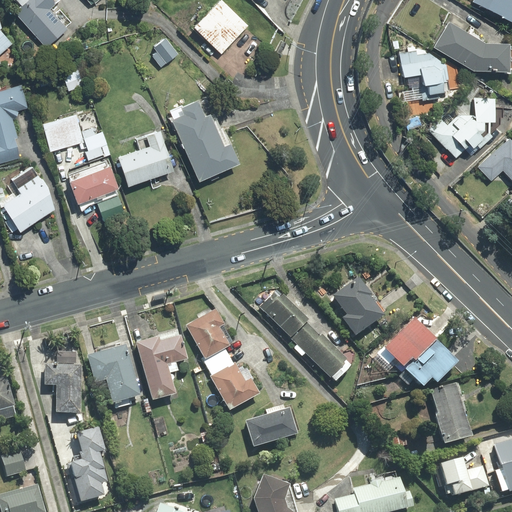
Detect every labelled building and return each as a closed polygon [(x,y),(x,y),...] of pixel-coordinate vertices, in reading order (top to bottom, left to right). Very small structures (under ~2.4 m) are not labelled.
[(52,0),(29,0),(19,9),(47,43),(66,28),(49,7),(55,2),(52,0)] [(248,25),(222,0),(221,0),(196,25),(222,51),(248,25)] [(511,0),(474,0),(511,16),(511,0)] [(0,62),(2,62),(0,56),(0,52),(13,41),(3,25),(0,15),(0,62)] [(477,47),(444,26),(430,48),(465,71),(498,72),(499,48),(477,47)] [(177,51),(167,39),(156,48),(158,50),(152,54),(160,65),(177,51)] [(286,43),(283,41),(278,52),(281,55),(286,43)] [(424,56),(399,60),(402,78),(415,76),(418,96),(444,92),(440,68),(424,56)] [(22,86),(0,91),(0,159),(18,155),(6,111),(27,105),(22,86)] [(188,113),(177,118),(203,176),(238,160),(230,142),(224,145),(210,114),(206,115),(199,99),(185,106),(188,113)] [(439,122),(427,131),(448,155),(478,129),(462,111),(443,127),(439,122)] [(76,115),(44,124),(56,167),(75,162),(70,143),(83,140),(76,115)] [(154,145),(118,157),(127,183),(173,167),(161,131),(151,135),(154,145)] [(511,135),(510,134),(477,164),(492,179),(504,168),(511,176),(511,135)] [(100,140),(82,146),(87,160),(104,154),(100,140)] [(112,165),(73,178),(81,201),(120,188),(112,165)] [(42,179),(6,203),(22,226),(53,206),(48,187),(42,179)] [(119,196),(98,204),(104,220),(125,213),(119,196)] [(345,316),(356,331),(381,314),(367,295),(370,294),(360,280),(337,296),(349,313),(345,316)] [(278,291),(261,308),(291,337),(307,320),(278,291)] [(216,310),(188,326),(206,357),(229,344),(219,326),(224,323),(216,310)] [(436,340),(417,319),(387,348),(403,364),(413,354),(417,359),(436,340)] [(310,323),(294,339),(332,376),(348,360),(310,323)] [(158,338),(139,343),(155,397),(175,391),(166,363),(186,357),(181,337),(160,343),(158,338)] [(457,360),(437,340),(407,369),(423,385),(433,375),(437,379),(457,360)] [(125,347),(90,357),(96,380),(108,376),(115,401),(139,394),(125,347)] [(77,352),(58,352),(58,363),(77,363),(77,352)] [(235,363),(212,376),(230,407),(258,391),(252,380),(246,383),(235,363)] [(81,366),(47,365),(47,383),(59,383),(59,410),(80,411),(81,366)] [(7,378),(0,380),(0,408),(15,405),(7,378)] [(455,385),(431,392),(438,415),(435,416),(443,443),(470,435),(455,385)] [(289,411),(246,424),(252,445),(295,432),(289,411)] [(98,430),(79,434),(85,459),(73,463),(83,498),(104,493),(100,480),(107,479),(99,449),(103,448),(98,430)] [(511,489),(511,439),(495,445),(510,491),(511,489)] [(21,453),(1,458),(6,475),(26,470),(21,453)] [(464,458),(440,465),(448,496),(489,485),(484,466),(467,471),(464,458)] [(289,484),(265,476),(257,499),(260,511),(293,511),(287,507),(284,498),(289,484)] [(354,496),(335,501),(337,511),(377,511),(406,505),(400,481),(353,492),(354,496)] [(38,487),(0,497),(0,508),(1,511),(39,511),(44,511),(38,487)]
